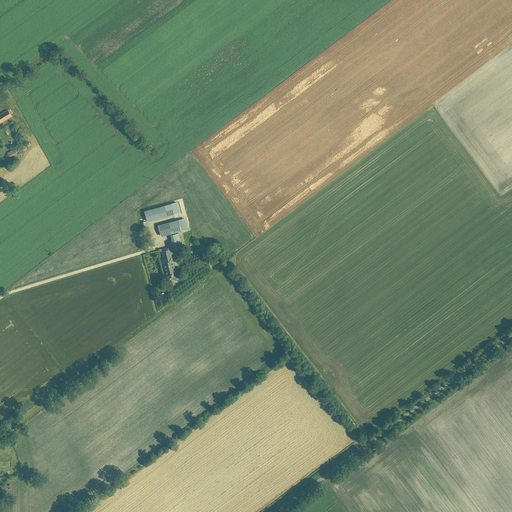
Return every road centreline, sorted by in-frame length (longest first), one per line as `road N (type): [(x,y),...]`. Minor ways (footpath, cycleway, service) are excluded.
road 1 (residential): [(278,511),(511,336)]
road 2 (unknown): [(0,296),(151,247)]
